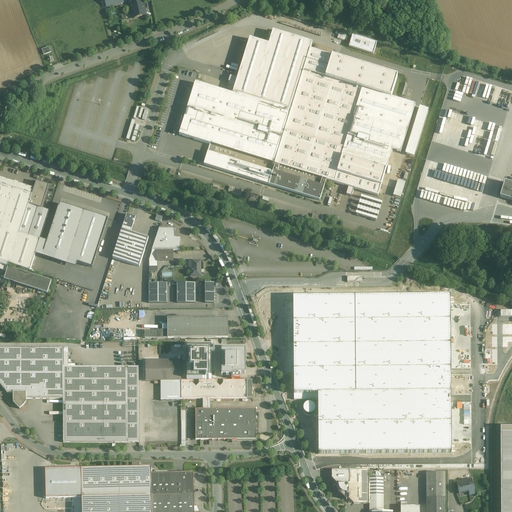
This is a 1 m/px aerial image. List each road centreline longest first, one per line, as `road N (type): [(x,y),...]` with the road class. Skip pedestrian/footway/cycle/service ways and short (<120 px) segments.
road 1 (residential): [(294,441),(209,237),(159,204),(0,153)]
road 2 (residential): [(0,124),(36,82),(237,0)]
road 3 (residential): [(0,408),(28,442),(54,454),(215,455)]
